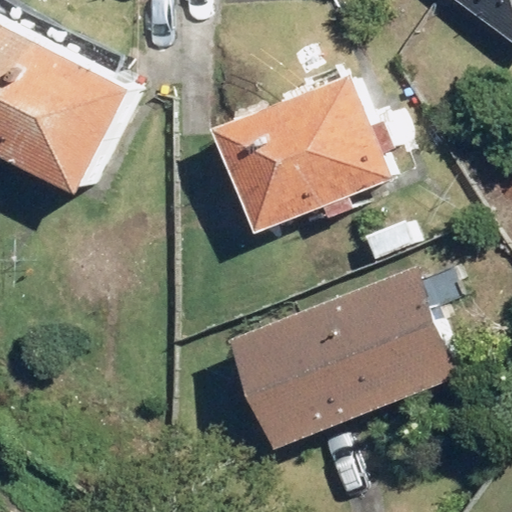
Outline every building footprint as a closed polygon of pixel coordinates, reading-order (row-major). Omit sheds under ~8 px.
[(511,0),(460,0),(511,37),(511,0)] [(0,161),(84,203),(143,84),(0,12),(0,161)] [(390,121),(373,128),(351,76),(217,133),(263,243),(397,187),(384,154),(401,147),(390,121)] [(432,216),(370,236),(381,271),(443,251),(432,216)] [(118,271),(71,250),(57,283),(103,304),(118,271)] [(430,264),(241,343),(288,455),(476,375),(430,264)]
